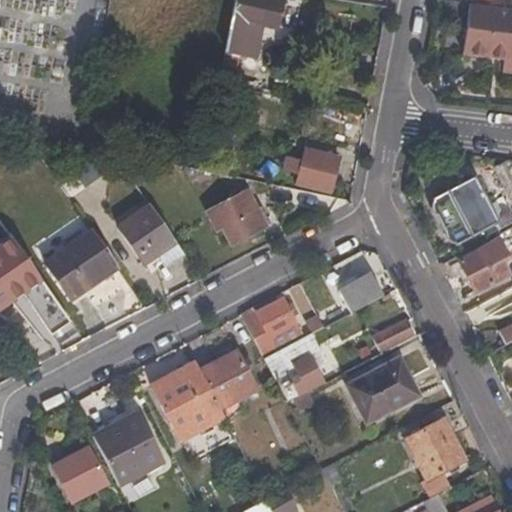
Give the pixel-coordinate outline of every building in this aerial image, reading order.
[(278,30),(283,2),(270,0),(234,0),(224,54),(257,60),(263,27),(278,30)] [(511,10),(469,5),(463,56),(504,61),(511,61),(511,10)] [(219,74),(236,75),(237,57),(221,56),(219,74)] [(503,74),(511,74),(511,61),(504,61),(503,74)] [(339,158),(303,150),(300,162),(285,159),(282,173),(297,176),(294,187),(331,195),(339,158)] [(53,178),(69,201),(103,177),(88,154),(53,178)] [(431,200),(433,205),(429,207),(449,245),(454,243),(456,247),(497,226),(473,179),(431,200)] [(256,210),(247,193),(207,214),(216,233),(221,230),(229,246),(265,228),(256,210)] [(143,267),(157,258),(176,245),(149,206),(116,228),(143,267)] [(272,224),(263,207),(256,210),(265,228),(272,224)] [(0,268),(19,253),(0,229),(0,268)] [(44,265),(70,302),(117,270),(91,233),(44,265)] [(499,240),(456,262),(474,296),(510,278),(505,268),(511,264),(499,240)] [(176,245),(157,258),(166,270),(184,257),(176,245)] [(11,287),(33,319),(54,304),(32,272),(11,287)] [(336,286),(351,314),(358,310),(367,306),(379,299),(383,297),(371,275),(356,282),(353,277),(336,286)] [(367,306),(374,321),(387,314),(379,299),(367,306)] [(263,360),(276,353),(274,348),(301,335),(283,300),(243,320),(263,360)] [(366,325),(374,321),(367,306),(358,310),(366,325)] [(379,356),(414,338),(406,322),(371,341),(379,356)] [(505,347),(511,343),(511,326),(498,334),(505,347)] [(263,360),(287,404),(292,401),(307,394),(323,385),(315,370),(322,367),(324,361),(310,335),(276,353),(263,360)] [(225,421),(227,426),(242,411),(238,404),(257,394),(235,352),(199,372),(225,421)] [(419,398),(398,359),(345,387),(365,427),(419,398)] [(150,388),(179,444),(225,421),(199,372),(195,365),(150,388)] [(298,412),(312,405),(307,394),(292,401),(298,412)] [(113,426),(114,428),(92,440),(118,489),(164,466),(137,414),(113,426)] [(442,422),(405,441),(426,482),(463,463),(442,422)] [(88,449),(51,468),(71,505),(107,486),(88,449)] [(321,470),(330,487),(341,481),(332,465),(321,470)] [(494,511),(485,495),(454,511),(494,511)] [(267,511),(292,511),(295,510),(289,498),(266,509),(267,511)]
